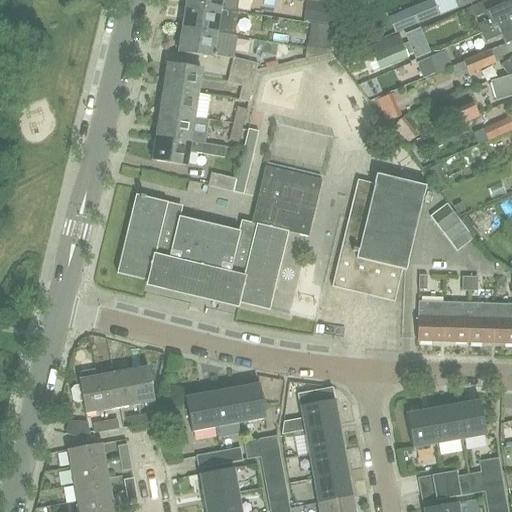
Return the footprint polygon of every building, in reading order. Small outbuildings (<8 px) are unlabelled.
[(185,0),(185,8),(219,14),(220,10),(236,13),(237,0),(185,0)] [(418,24),(455,10),(451,0),(436,0),(412,10),(418,24)] [(482,36),(511,22),(511,2),(501,7),(497,0),(488,0),(471,7),(475,18),(490,12),(493,19),(479,26),(482,36)] [(219,14),(185,8),(181,32),(232,39),(232,37),(237,38),(237,37),(216,33),(219,14)] [(511,22),(482,36),(485,43),(500,37),(504,45),(504,46),(511,42),(511,22)] [(327,51),(328,28),(317,26),(316,50),(327,51)] [(229,59),(232,39),(181,32),(178,53),(213,58),(213,57),(229,59)] [(368,47),(373,58),(380,74),(388,72),(386,68),(409,59),(399,35),(368,47)] [(511,42),(504,46),(504,45),(490,51),(489,51),(463,62),(469,76),(496,65),(496,64),(503,61),(502,58),(511,53),(511,42)] [(327,53),(316,51),(302,49),(300,61),(327,55),(327,53)] [(416,64),(422,80),(436,74),(429,58),(416,64)] [(511,76),(511,58),(501,66),(508,76),(509,78),(511,76)] [(230,74),(254,81),(257,67),(233,61),(230,74)] [(166,69),(162,92),(198,98),(202,74),(166,69)] [(238,103),(248,105),(254,81),(230,74),(227,86),(241,90),(238,103)] [(511,76),(509,78),(508,76),(490,82),(496,102),(511,97),(511,76)] [(160,105),(158,116),(194,122),(198,98),(162,92),(160,105)] [(396,95),(381,102),(391,124),(406,117),(396,95)] [(479,107),(455,118),(460,129),(484,118),(479,107)] [(236,109),(231,128),(234,128),(242,130),(247,111),(236,109)] [(158,116),(155,140),(190,146),(194,122),(158,116)] [(478,146),(511,131),(511,116),(482,130),(482,129),(472,133),(478,146)] [(404,147),(417,136),(403,118),(389,129),(404,147)] [(234,128),(231,128),(228,142),(238,144),(242,130),(234,128)] [(236,181),(233,193),(243,195),(258,133),(248,131),(236,181)] [(186,170),(189,156),(224,162),(226,151),(190,146),(155,140),(152,164),(186,170)] [(429,168),(436,186),(436,187),(446,182),(440,164),(429,168)] [(239,304),(269,312),(288,233),(308,238),(322,181),(266,168),(252,225),(241,222),(238,234),(164,215),(167,204),(144,198),(144,197),(139,196),(139,197),(135,196),(117,275),(147,282),(145,288),(238,310),(239,304)] [(211,175),(210,177),(208,187),(233,193),(236,181),(211,175)] [(357,181),(332,287),(394,302),(401,270),(405,271),(425,187),(377,177),(374,185),(357,181)] [(453,212),(446,204),(429,217),(436,225),(453,212)] [(460,221),(453,212),(436,225),(443,234),(460,221)] [(460,221),(443,234),(450,243),(467,230),(460,221)] [(473,239),(467,230),(450,243),(456,252),(473,239)] [(418,276),(418,290),(426,290),(426,276),(418,276)] [(461,292),(469,292),(470,278),(462,278),(461,292)] [(417,341),(442,342),(443,303),(418,302),(417,341)] [(443,303),(442,342),(468,343),(469,304),(443,303)] [(468,343),(493,344),(494,305),(469,304),(468,343)] [(511,305),(494,305),(493,344),(511,344),(511,305)] [(131,370),(137,407),(154,404),(148,367),(131,370)] [(103,413),(97,376),(96,377),(94,370),(81,373),(79,380),(80,386),(74,387),(71,391),(73,401),(77,404),(83,403),(85,416),(103,413)] [(113,373),(120,410),(137,407),(131,370),(113,373)] [(97,376),(103,413),(120,410),(113,373),(97,376)] [(234,389),(241,424),(265,420),(259,385),(234,389)] [(234,389),(210,394),(216,429),(241,424),(234,389)] [(216,429),(210,394),(185,398),(191,433),(216,429)] [(332,426),(339,425),(334,401),(299,407),(304,432),(325,428),(332,426)] [(461,441),(486,436),(479,402),(455,406),(461,441)] [(461,441),(455,406),(430,411),(436,445),(461,441)] [(436,445),(430,411),(405,415),(412,450),(436,445)] [(141,426),(152,424),(151,414),(139,416),(141,426)] [(141,426),(139,416),(125,419),(127,428),(141,426)] [(107,432),(118,430),(117,421),(105,423),(107,432)] [(75,438),(89,435),(87,424),(68,423),(65,435),(75,438)] [(107,432),(105,423),(91,425),(93,435),(107,432)] [(304,432),(308,456),(330,452),(337,450),(343,449),(339,425),(332,426),(325,428),(304,432)] [(278,449),(276,438),(257,441),(259,453),(278,449)] [(257,441),(243,444),(247,460),(260,459),(259,453),(257,441)] [(102,445),(67,451),(70,469),(105,463),(102,445)] [(129,458),(127,446),(117,448),(120,460),(129,458)] [(239,449),(220,453),(223,464),(241,461),(239,449)] [(261,465),(280,461),(278,449),(259,453),(260,459),(261,465)] [(343,474),(348,474),(343,449),(337,450),(330,452),(308,456),(312,481),(335,476),(343,474)] [(223,464),(220,453),(195,457),(198,469),(223,464)] [(122,472),(131,470),(129,458),(120,460),(122,472)] [(481,477),(500,474),(498,459),(478,463),(480,473),(481,477)] [(280,461),(261,465),(263,477),(282,473),(280,461)] [(105,463),(70,469),(73,486),(109,480),(105,463)] [(198,476),(202,500),(238,494),(233,469),(198,476)] [(454,473),(458,497),(471,495),(467,476),(456,477),(456,472),(454,473)] [(263,477),(265,489),(285,485),(282,473),(263,477)] [(440,475),(442,490),(444,500),(458,497),(454,473),(440,475)] [(467,476),(471,495),(484,493),(483,490),(481,477),(480,473),(467,476)] [(312,481),(317,505),(340,500),(348,499),(352,498),(348,474),(343,474),(335,476),(312,481)] [(483,490),(503,486),(500,474),(481,477),(483,490)] [(418,479),(418,481),(420,494),(442,490),(440,475),(418,479)] [(126,494),(135,492),(133,479),(123,481),(126,494)] [(109,480),(73,486),(76,503),(112,496),(109,480)] [(267,501),(287,497),(285,485),(265,489),(267,501)] [(486,503),(505,499),(503,486),(483,490),(484,493),(486,503)] [(420,494),(422,504),(444,500),(442,490),(420,494)] [(128,506),(138,504),(135,492),(126,494),(128,506)] [(241,511),(238,494),(202,500),(204,511),(241,511)] [(114,511),(112,496),(76,503),(77,511),(114,511)] [(269,511),(274,511),(289,509),(287,497),(267,501),(269,511)] [(340,500),(317,505),(317,511),(354,511),(352,498),(348,499),(340,500)] [(487,511),(503,511),(507,511),(505,499),(486,503),(487,511)]
